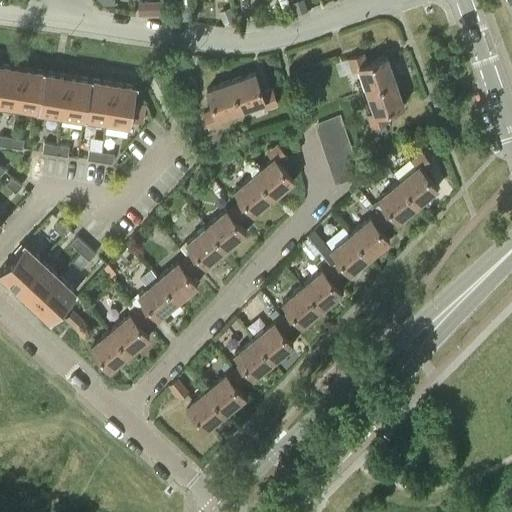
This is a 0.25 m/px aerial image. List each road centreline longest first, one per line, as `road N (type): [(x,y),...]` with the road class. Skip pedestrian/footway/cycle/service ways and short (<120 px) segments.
road 1 (tertiary): [(511,247),(219,505)]
road 2 (residential): [(124,418),(316,197),(303,126)]
road 3 (tertiary): [(288,511),(511,254)]
road 4 (residential): [(65,18),(238,41),(301,30),(386,0)]
road 5 (residential): [(124,418),(0,307)]
road 6 (residential): [(511,135),(462,0)]
road 7 (residential): [(219,505),(124,418)]
